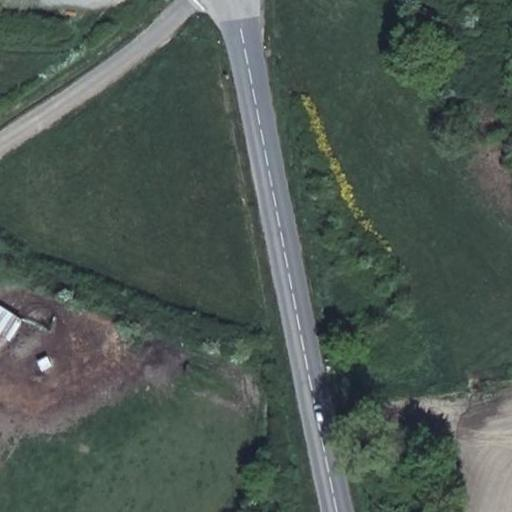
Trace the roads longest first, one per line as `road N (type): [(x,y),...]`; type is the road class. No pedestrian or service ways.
road 1 (secondary): [(334,511),(247,0)]
road 2 (unclassified): [(194,0),(131,54),(0,137)]
